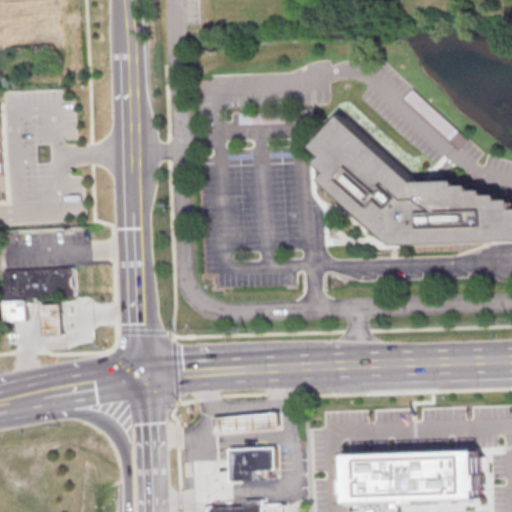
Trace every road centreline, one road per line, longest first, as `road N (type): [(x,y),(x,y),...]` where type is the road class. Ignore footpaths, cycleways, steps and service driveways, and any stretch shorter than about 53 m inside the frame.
road 1 (residential): [(176,0),(190,278),(201,302),(223,313),(511,302)]
road 2 (motorway): [(21,398),(110,423),(121,438),(127,511)]
road 3 (tertiary): [(145,374),(134,197)]
road 4 (secondary): [(309,366),(145,374)]
road 5 (secondary): [(152,511),(145,374)]
